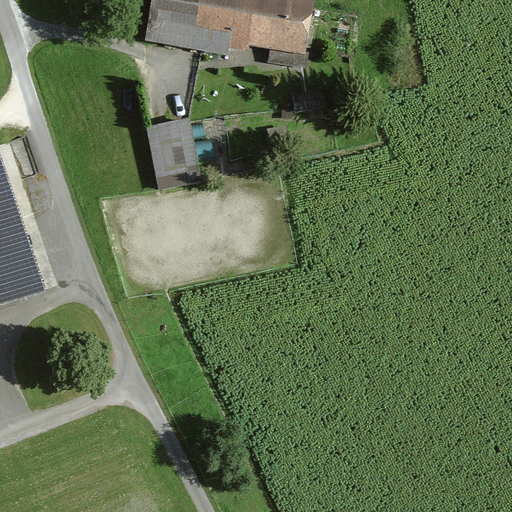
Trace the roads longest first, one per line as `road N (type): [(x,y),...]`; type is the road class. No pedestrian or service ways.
road 1 (unclassified): [(0,6),(98,291),(206,511)]
road 2 (track): [(0,439),(140,384)]
